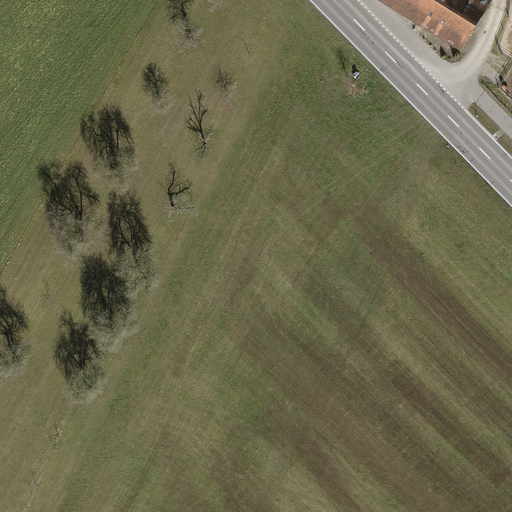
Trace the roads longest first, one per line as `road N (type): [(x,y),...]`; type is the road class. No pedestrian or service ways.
road 1 (secondary): [(511,181),(333,0)]
road 2 (track): [(440,108),(475,62),(502,0)]
